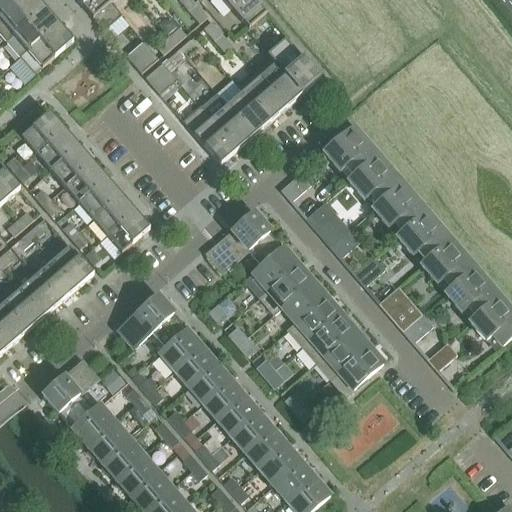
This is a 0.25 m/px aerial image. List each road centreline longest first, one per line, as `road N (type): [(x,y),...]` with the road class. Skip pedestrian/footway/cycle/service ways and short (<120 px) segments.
road 1 (residential): [(0,418),(265,188)]
road 2 (residential): [(265,188),(456,411)]
